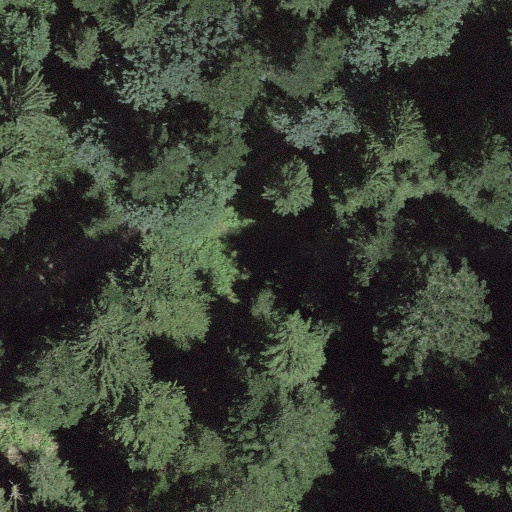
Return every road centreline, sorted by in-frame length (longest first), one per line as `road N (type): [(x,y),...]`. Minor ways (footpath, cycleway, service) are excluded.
road 1 (track): [(439,0),(352,84),(0,308)]
road 2 (track): [(124,511),(285,235),(352,84)]
